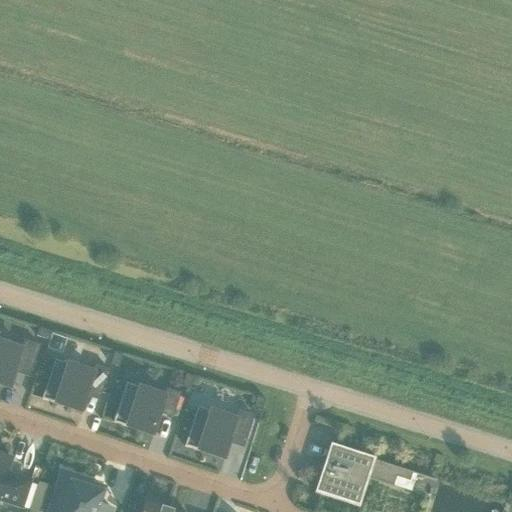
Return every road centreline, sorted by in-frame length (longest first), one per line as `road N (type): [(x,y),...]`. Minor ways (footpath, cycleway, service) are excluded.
road 1 (residential): [(0,416),(257,504),(277,501),(287,486),(315,392)]
road 2 (residential): [(0,133),(76,157),(188,217),(344,265)]
road 3 (unclassified): [(315,392),(0,292)]
road 4 (unclassified): [(511,452),(315,392)]
road 5 (residential): [(344,265),(511,317)]
road 6 (residential): [(344,265),(315,392)]
